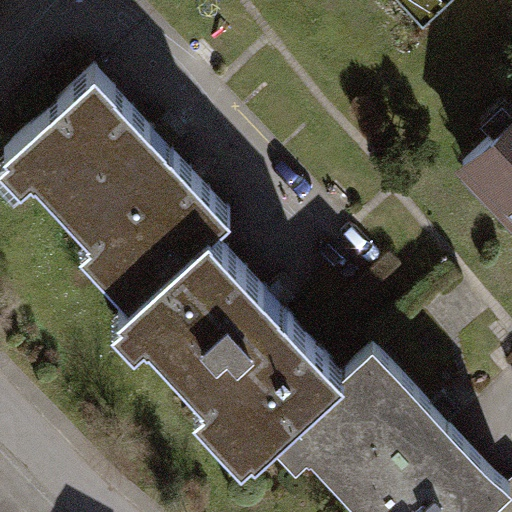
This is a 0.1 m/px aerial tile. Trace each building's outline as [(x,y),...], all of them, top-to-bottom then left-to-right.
[(398,0),(409,12),(422,0),(398,0)] [(202,221),(221,204),(156,134),(86,60),(0,139),(0,147),(22,171),(25,168),(83,231),(81,232),(131,286),(202,221)] [(511,99),(457,150),(511,209),(511,99)] [(273,421),(335,364),(275,299),(202,221),(131,286),(113,303),(246,446),(273,421)] [(478,511),(510,482),(508,480),(436,407),(366,335),(335,364),(273,421),(299,449),(304,444),(359,503),(355,507),(359,511),(478,511)] [(478,511),(511,511),(511,475),(508,480),(510,482),(478,511)]
